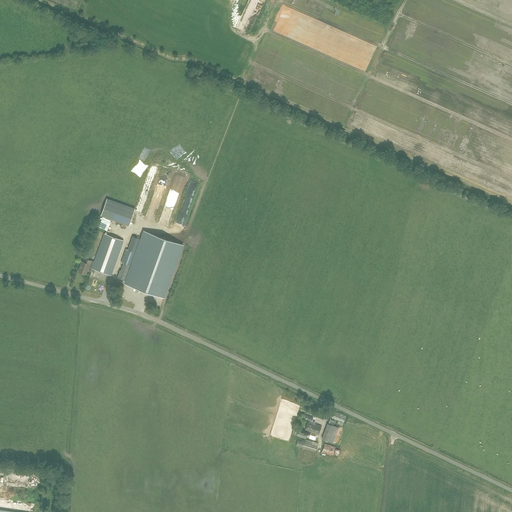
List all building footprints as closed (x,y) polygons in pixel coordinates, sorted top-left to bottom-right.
[(176,201),(180,187),(172,185),(168,199),(171,199),(170,202),(173,203),(174,200),(176,201)] [(104,203),(101,213),(128,222),(133,207),(123,204),(122,210),(104,203)] [(159,295),(178,243),(149,233),(130,285),(159,295)] [(111,275),(123,240),(104,234),(94,261),(87,259),(86,262),(81,261),(78,271),(86,274),(88,267),(111,275)] [(126,280),(141,239),(132,236),(127,250),(125,249),(121,262),(123,262),(121,270),(120,270),(117,277),(126,280)] [(343,422),(346,416),(334,411),(331,417),(338,420),(337,423),(342,425),(343,422)] [(315,422),(312,421),(313,417),(307,415),(306,419),(310,421),(310,422),(308,421),(305,429),(318,435),(322,426),(314,423),(315,422)] [(333,425),(334,421),(330,419),(328,423),(327,423),(323,435),(324,435),(322,439),(333,443),(338,427),(333,425)] [(306,439),(307,434),(298,430),(296,436),(306,439)] [(318,443),(305,439),(305,442),(297,440),(295,446),(315,452),(318,443)] [(333,456),(336,446),(324,443),(322,452),(321,455),(325,457),(326,454),(333,456)]
